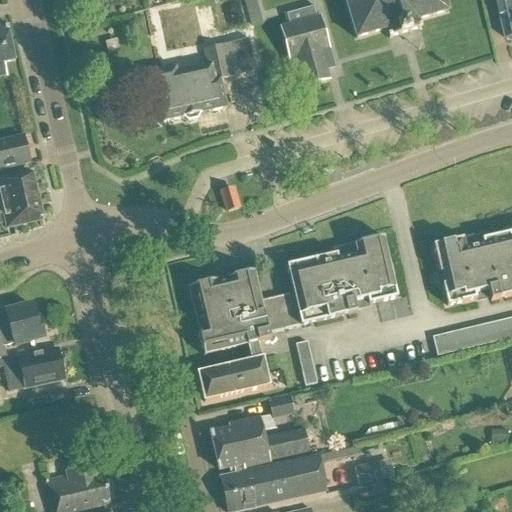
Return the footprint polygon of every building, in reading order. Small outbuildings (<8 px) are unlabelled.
[(417,24),(447,15),(442,0),(343,0),(356,41),(386,33),(389,42),(405,37),(420,33),(417,24)] [(511,0),(497,0),(507,42),(508,42),(511,44),(511,0)] [(284,16),(287,26),(288,28),(281,30),(289,61),(292,73),(300,71),(305,89),(329,82),(325,72),(332,70),(327,51),(328,51),(319,20),(317,20),(314,8),(284,16)] [(14,63),(6,26),(0,26),(0,79),(6,78),(4,65),(14,63)] [(222,60),(220,49),(207,52),(208,58),(206,59),(208,68),(177,75),(175,71),(149,77),(160,125),(182,120),(182,121),(184,121),(187,124),(197,122),(197,121),(197,118),(200,117),(226,111),(219,83),(231,80),(227,59),(222,60)] [(0,173),(29,166),(23,139),(0,144),(0,173)] [(0,207),(36,198),(30,175),(12,179),(9,179),(0,181),(0,207)] [(228,215),(238,212),(232,191),(221,194),(228,215)] [(0,207),(0,217),(4,216),(7,231),(15,229),(15,230),(20,229),(23,227),(41,222),(36,198),(0,207)] [(432,249),(447,309),(475,302),(474,296),(487,293),(490,304),(511,299),(511,230),(507,231),(508,236),(483,242),(481,237),(432,249)] [(334,258),(287,269),(286,269),(293,297),(259,304),(253,277),(254,276),(254,275),(187,290),(187,292),(189,292),(198,330),(197,330),(203,359),(205,358),(205,357),(246,347),(250,363),(197,375),(204,405),(269,389),(262,360),(261,360),(257,346),(270,343),(267,330),(273,328),(274,335),(315,326),(356,316),(353,305),(366,302),(368,308),(397,301),(383,242),(384,242),(383,240),(352,247),(333,252),(334,258)] [(32,309),(6,315),(6,316),(0,316),(0,361),(5,360),(3,349),(13,347),(14,350),(27,346),(26,344),(43,340),(38,323),(36,324),(32,309)] [(511,320),(432,340),(437,360),(511,341),(511,320)] [(295,347),(304,389),(316,386),(307,345),(295,347)] [(64,382),(58,352),(2,365),(9,395),(64,382)] [(287,397),(268,402),(272,422),(287,419),(294,417),(289,397),(287,397)] [(511,404),(503,407),(506,416),(511,414),(511,404)] [(303,432),(287,436),(264,441),(260,421),(228,428),(229,432),(223,433),(222,429),(211,432),(212,436),(210,436),(218,473),(234,470),(235,475),(245,473),(244,471),(270,466),(269,464),(308,455),(303,432)] [(507,445),(507,432),(491,433),(491,446),(507,445)] [(358,449),(345,452),(347,462),(360,458),(358,449)] [(325,494),(324,487),(317,459),(220,481),(226,511),(241,511),(288,502),(313,497),(325,494)] [(367,468),(353,471),(355,481),(357,489),(370,486),(379,484),(382,483),(378,465),(367,468)] [(44,484),(49,506),(50,511),(98,511),(107,510),(108,510),(107,504),(109,503),(106,492),(78,499),(71,472),(65,473),(66,479),(44,484)] [(358,496),(359,500),(384,495),(382,483),(379,484),(370,486),(372,494),(358,496)] [(511,511),(511,488),(494,495),(500,511),(511,511)]
